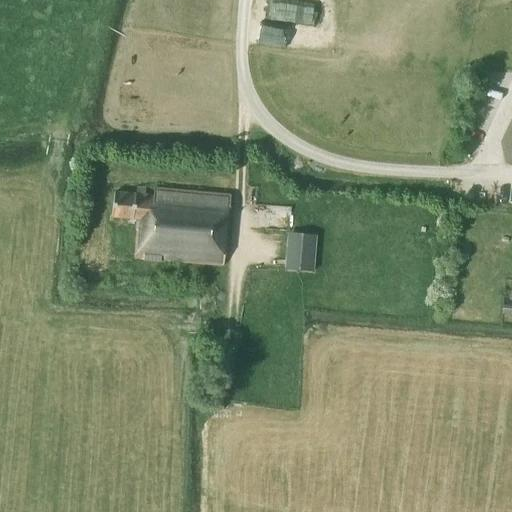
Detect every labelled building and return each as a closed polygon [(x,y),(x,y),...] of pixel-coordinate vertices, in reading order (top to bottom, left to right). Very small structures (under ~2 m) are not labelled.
[(279,29),(280,0),(267,0),(266,28),(279,29)] [(135,258),(225,265),(230,195),(223,195),(164,190),(164,186),(153,185),(153,195),(144,194),(144,188),(135,188),(135,194),(112,192),(111,216),(139,219),(135,258)] [(322,268),(323,231),(293,230),(291,267),(322,268)] [(501,314),(511,314),(511,305),(502,304),(501,314)] [(210,382),(230,384),(232,344),(213,343),(210,382)]
